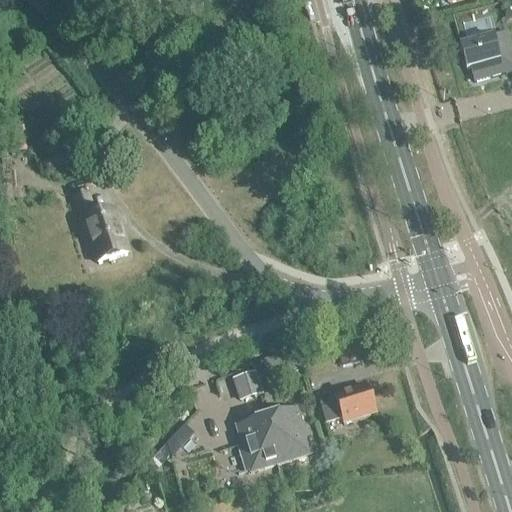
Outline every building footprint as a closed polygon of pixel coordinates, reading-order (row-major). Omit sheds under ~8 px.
[(473,83),(503,75),(499,62),(511,58),(511,54),(507,34),(459,47),(466,71),(470,70),(473,83)] [(129,258),(113,212),(96,218),(88,195),(72,200),(96,270),(129,258)] [(335,341),(342,368),(359,363),(351,336),(335,341)] [(240,402),(259,396),(260,396),(254,375),(234,381),(240,402)] [(326,425),(341,420),(343,426),(375,416),(369,396),(371,395),(369,389),(367,389),(367,388),(334,398),(337,407),(322,411),(326,425)] [(276,416),(266,419),(265,419),(274,446),(270,447),(276,467),(311,456),(306,441),(296,410),(277,415),(275,415),(276,416)] [(250,475),(276,467),(270,447),(274,446),(265,419),(256,422),(256,421),(254,422),(235,428),(241,447),(237,448),(245,474),(249,472),(250,475)]
